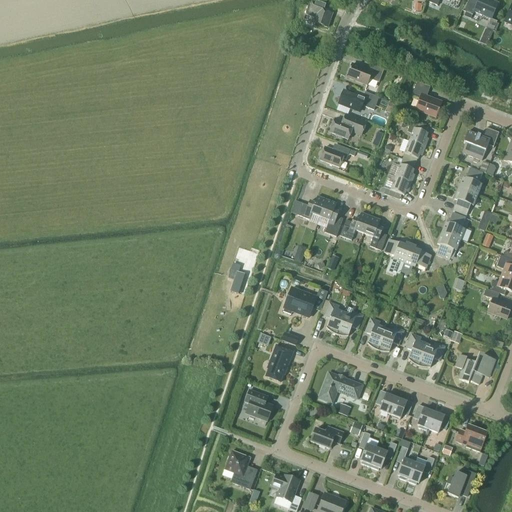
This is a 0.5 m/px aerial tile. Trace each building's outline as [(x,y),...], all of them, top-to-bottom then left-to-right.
[(491,20),(498,4),(489,0),(478,0),(478,1),(474,0),(468,0),(464,12),(472,16),(473,12),(491,20)] [(327,27),(332,15),(323,12),(326,6),(312,1),(310,6),(308,5),(305,15),(315,18),(314,22),(327,27)] [(378,83),(384,70),(372,65),(369,72),(352,65),(347,78),(367,86),(369,80),(378,83)] [(420,100),(415,111),(435,118),(441,103),(426,97),(430,88),(416,83),(411,97),(420,100)] [(393,88),(391,94),(398,96),(400,91),(393,88)] [(374,111),(379,98),(365,93),(362,99),(343,92),(338,104),(359,112),(362,106),(374,111)] [(392,95),(389,102),(395,104),(398,98),(392,95)] [(393,114),(396,105),(390,102),(386,112),(393,114)] [(343,123),(334,120),(329,133),(347,140),(350,134),(352,133),(361,136),(366,124),(346,116),(343,123)] [(427,134),(425,133),(427,128),(411,122),(407,133),(412,134),(409,142),(425,148),(428,139),(426,139),(427,134)] [(499,134),(487,129),(483,139),(467,132),(463,143),(465,144),(461,154),(482,161),(488,145),(493,148),(499,134)] [(404,155),(417,160),(419,156),(421,157),(425,148),(409,142),(404,155)] [(346,161),(348,155),(354,157),(356,153),(339,146),(336,152),(325,148),(320,161),(339,168),(342,159),(346,161)] [(358,151),(357,156),(366,160),(368,155),(358,151)] [(395,178),(411,184),(414,176),(412,175),(414,171),(400,165),(395,178)] [(462,178),(458,189),(477,196),(481,185),(478,184),(482,174),(469,169),(465,179),(462,178)] [(408,193),(411,184),(395,178),(390,191),(404,196),(405,192),(408,193)] [(388,197),(390,191),(380,187),(378,193),(388,197)] [(473,207),(477,196),(458,189),(454,200),(457,201),(453,211),(466,216),(470,206),(473,207)] [(320,218),(326,201),(317,197),(314,204),(309,202),(308,206),(302,204),(297,216),(309,220),(311,215),(320,218)] [(336,204),(326,201),(320,218),(329,221),(324,233),(336,238),(343,220),(337,217),(338,213),(333,211),(336,204)] [(355,231),(364,235),(370,217),(361,214),(358,221),(353,219),(352,223),(346,221),(340,236),(351,241),(355,231)] [(445,223),(441,234),(460,241),(464,230),(461,229),(465,219),(452,214),(448,224),(445,223)] [(369,247),(381,252),(387,236),(381,234),(382,230),(377,228),(380,221),(370,217),(364,235),(373,238),(369,247)] [(480,223),(477,229),(484,232),(486,225),(480,223)] [(441,234),(437,245),(440,246),(436,256),(449,261),(453,251),(456,252),(460,241),(441,234)] [(400,273),(411,245),(400,241),(399,244),(388,240),(383,253),(394,257),(392,262),(390,261),(386,273),(395,276),(396,274),(399,275),(400,273)] [(488,249),(490,243),(484,240),(482,246),(488,249)] [(302,245),(296,260),(303,263),(309,248),(302,245)] [(422,250),(411,245),(400,273),(405,274),(404,276),(407,277),(410,275),(411,272),(410,272),(412,267),(414,268),(415,266),(426,269),(431,256),(421,252),(422,250)] [(511,248),(510,253),(505,252),(503,257),(511,260),(511,248)] [(511,260),(503,257),(501,256),(496,267),(504,270),(501,276),(511,280),(511,260)] [(319,271),(325,268),(322,262),(316,265),(319,271)] [(242,272),(235,270),(232,278),(234,278),(230,290),(235,292),(242,272)] [(504,296),(506,291),(511,292),(511,280),(501,276),(499,283),(494,281),(490,291),(504,296)] [(452,289),(461,292),(465,282),(455,279),(452,289)] [(442,298),(449,295),(446,286),(439,288),(442,298)] [(316,298),(292,289),(289,294),(292,295),(288,304),(286,304),(282,313),(291,316),(293,310),(301,313),(300,315),(308,318),(316,298)] [(506,320),(511,307),(496,301),(499,295),(486,290),(483,296),(492,300),(487,313),(506,320)] [(331,333),(336,335),(344,314),(337,311),(339,307),(329,303),(324,318),(329,320),(326,329),(331,333)] [(357,331),(362,316),(353,313),(354,310),(347,307),(344,314),(336,335),(342,337),(348,337),(351,328),(357,331)] [(372,348),(377,351),(385,329),(378,327),(380,323),(370,319),(365,333),(370,336),(367,344),(372,348)] [(392,332),(385,329),(377,351),(383,353),(389,353),(392,344),(398,346),(403,332),(393,328),(392,332)] [(445,331),(443,337),(450,339),(452,333),(445,331)] [(454,332),(450,341),(458,345),(462,335),(454,332)] [(267,350),(272,336),(263,333),(258,346),(267,350)] [(299,339),(285,333),(282,341),(295,347),(299,339)] [(413,364),(418,367),(426,345),(419,343),(421,339),(411,335),(405,349),(411,351),(408,360),(413,364)] [(433,348),(426,345),(418,367),(424,368),(430,368),(433,360),(439,362),(444,348),(434,344),(433,348)] [(293,352),(276,346),(267,369),(268,370),(265,377),(280,383),(285,370),(286,371),(293,352)] [(454,368),(461,370),(458,380),(468,384),(469,382),(478,386),(483,373),(489,375),(495,360),(482,355),(478,365),(465,360),(466,357),(459,355),(454,368)] [(362,387),(328,374),(319,399),(332,404),(336,392),(357,400),(362,387)] [(246,414),(267,422),(272,407),(265,404),(267,397),(249,391),(245,403),(249,405),(246,414)] [(389,415),(396,399),(388,396),(388,395),(380,392),(375,404),(381,407),(379,411),(389,415)] [(404,402),(396,399),(389,415),(400,419),(402,415),(408,417),(412,405),(404,401),(404,402)] [(350,410),(340,406),(337,413),(347,417),(350,410)] [(426,432),(427,430),(433,413),(426,410),(417,407),(413,419),(419,421),(417,426),(419,427),(418,429),(426,432)] [(441,416),(433,413),(427,430),(438,434),(439,429),(445,431),(450,419),(441,416)] [(354,423),(350,433),(358,436),(362,426),(354,423)] [(455,442),(467,446),(466,448),(479,453),(487,434),(468,426),(465,433),(460,431),(455,442)] [(332,442),(339,445),(343,434),(328,428),(325,433),(315,429),(310,443),(329,450),(332,442)] [(398,429),(395,436),(401,439),(404,432),(398,429)] [(369,468),(376,449),(366,445),(370,435),(364,433),(359,445),(365,447),(360,462),(361,462),(361,465),(369,468)] [(404,460),(408,450),(410,444),(402,440),(399,447),(402,447),(397,460),(403,462),(397,476),(399,477),(398,479),(407,482),(414,464),(404,460)] [(387,453),(376,449),(369,468),(378,471),(379,469),(381,470),(386,455),(392,458),(397,446),(391,443),(387,453)] [(452,449),(444,446),(441,454),(449,457),(452,449)] [(230,483),(250,491),(255,477),(244,473),(250,459),(231,452),(224,470),(233,474),(230,483)] [(482,464),(487,465),(490,455),(485,454),(482,464)] [(424,468),(414,464),(407,482),(415,486),(416,483),(418,484),(424,470),(429,472),(434,460),(428,458),(424,468)] [(447,495),(458,499),(459,495),(467,498),(475,475),(462,470),(460,475),(455,473),(453,480),(449,478),(446,484),(444,483),(441,493),(443,494),(442,496),(443,494),(447,495)] [(284,476),(284,477),(276,474),(271,487),(279,490),(276,498),(291,503),(288,510),(292,511),(296,511),(301,499),(294,496),(299,482),(284,476)] [(309,493),(302,509),(310,511),(311,511),(318,497),(309,493)] [(340,511),(344,503),(325,495),(318,511),(320,511),(340,511)]
